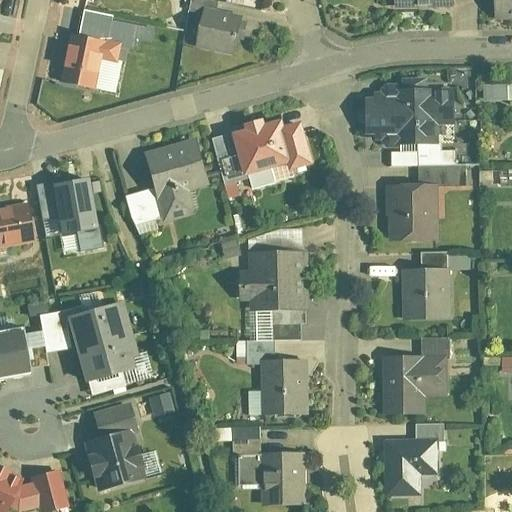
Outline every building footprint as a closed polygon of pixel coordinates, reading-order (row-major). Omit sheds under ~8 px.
[(394,0),(395,10),(456,7),(455,0),(394,0)] [(511,0),(496,0),(498,22),(511,20),(511,0)] [(249,24),(196,11),(188,44),(241,57),(249,24)] [(115,46),(72,36),(61,84),(103,94),(115,46)] [(455,80),(367,83),(369,145),(457,141),(455,80)] [(511,85),(484,85),(484,101),(511,100),(511,85)] [(292,111),(232,130),(252,193),(312,174),(292,111)] [(195,142),(142,159),(163,225),(189,217),(183,198),(210,189),(195,142)] [(437,183),(390,184),(393,240),(439,238),(437,183)] [(86,190),(54,196),(60,225),(63,243),(95,237),(86,190)] [(60,225),(54,196),(53,192),(36,196),(43,229),(60,225)] [(25,215),(0,219),(0,254),(31,249),(25,215)] [(309,248),(257,250),(259,319),(311,317),(309,248)] [(452,268),(410,270),(412,320),(454,318),(452,268)] [(116,317),(69,330),(85,390),(132,378),(116,317)] [(21,343),(0,345),(0,385),(27,381),(21,343)] [(308,354),(263,356),(265,422),(311,421),(308,354)] [(443,356),(386,358),(389,420),(429,418),(428,395),(445,395),(443,356)] [(167,404),(149,408),(153,425),(171,421),(167,404)] [(93,423),(100,450),(135,441),(128,414),(93,423)] [(445,428),(415,429),(416,444),(387,445),(389,497),(422,495),(421,473),(447,472),(445,428)] [(260,453),(259,429),(206,429),(206,442),(233,442),(233,454),(260,453)] [(100,450),(85,454),(97,499),(159,482),(153,462),(141,466),(135,441),(100,450)] [(306,452),(259,454),(262,508),(308,506),(306,452)] [(20,489),(0,479),(0,511),(67,511),(59,478),(27,486),(29,493),(16,496),(20,489)]
